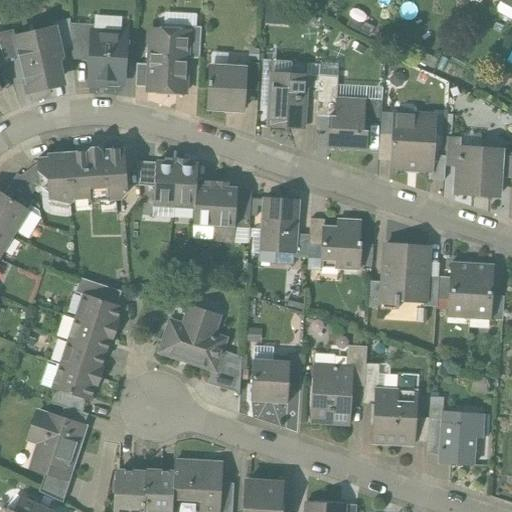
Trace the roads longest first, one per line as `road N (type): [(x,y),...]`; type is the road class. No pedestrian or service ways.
road 1 (residential): [(0,140),(62,118),(131,120),(511,242)]
road 2 (residential): [(471,511),(150,405)]
road 3 (residential): [(97,511),(116,425),(150,405)]
